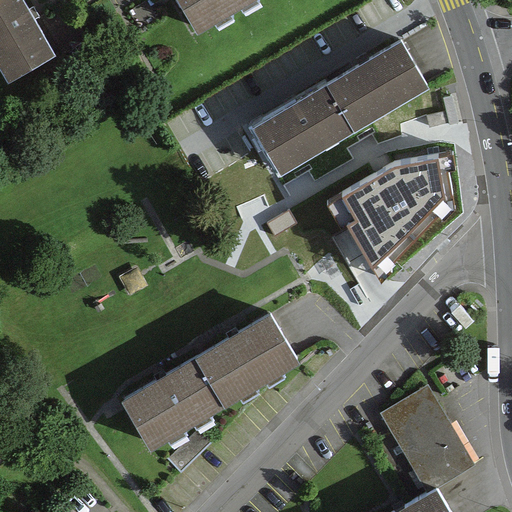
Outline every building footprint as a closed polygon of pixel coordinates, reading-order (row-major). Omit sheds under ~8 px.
[(21,0),(0,0),(0,82),(1,84),(53,52),(21,0)] [(184,0),(200,25),(241,0),(184,0)] [(401,35),(329,78),(356,123),(428,80),(401,35)] [(329,78),(256,120),(283,166),(356,123),(329,78)] [(443,111),(427,115),(430,128),(446,123),(443,111)] [(456,171),(453,156),(394,167),(328,207),(340,230),(348,225),(382,285),(392,273),(393,263),(439,216),(445,221),(455,211),(449,172),(456,171)] [(289,209),(267,222),(275,236),(297,222),(289,209)] [(331,256),(321,262),(331,279),(341,274),(331,256)] [(122,395),(152,445),(293,360),(264,311),(122,395)] [(471,460),(426,383),(377,412),(422,489),(471,460)] [(185,473),(214,440),(201,428),(171,460),(185,473)] [(387,511),(458,511),(440,481),(387,511)]
